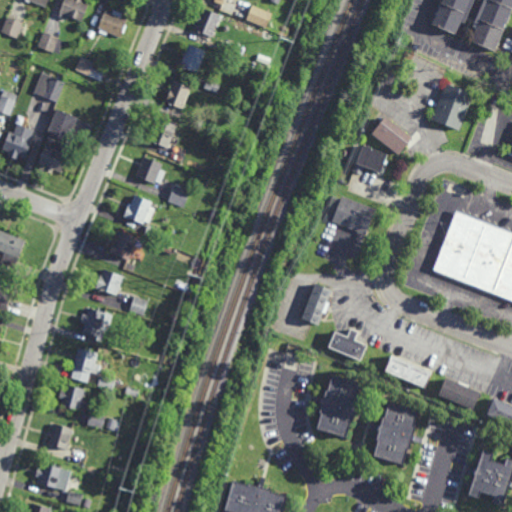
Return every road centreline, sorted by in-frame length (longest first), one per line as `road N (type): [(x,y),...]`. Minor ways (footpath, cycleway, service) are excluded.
road 1 (residential): [(167,0),(56,282),(0,484)]
road 2 (residential): [(511,184),(457,163),(430,168),(387,273),(404,304),(511,348)]
